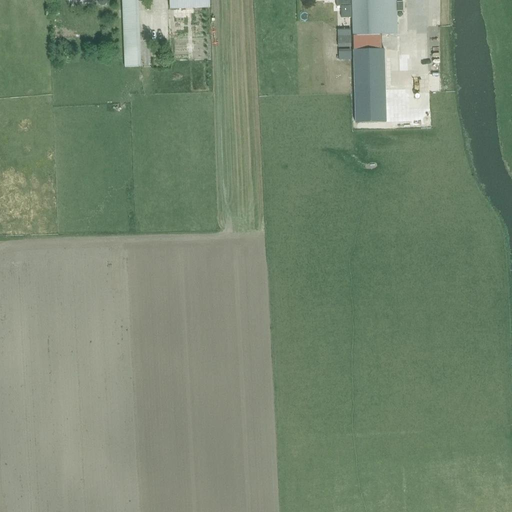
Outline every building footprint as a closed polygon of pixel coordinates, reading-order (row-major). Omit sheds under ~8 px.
[(122,0),(124,68),(141,67),(138,0),(122,0)] [(209,0),(169,0),(170,9),(169,9),(171,62),(211,60),(209,8),(210,8),(209,0)] [(396,0),(352,0),(352,6),(354,50),(382,49),(382,36),(397,35),(396,0)] [(354,50),(353,50),(354,87),(355,123),(386,122),(385,104),(385,86),(384,49),(382,49),(354,50)] [(420,85),(419,77),(407,77),(408,86),(420,85)]
